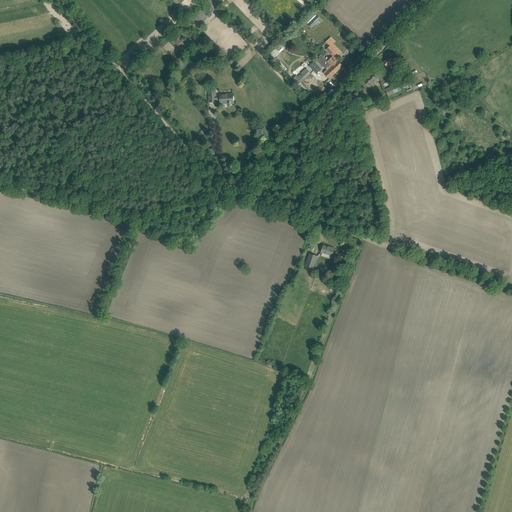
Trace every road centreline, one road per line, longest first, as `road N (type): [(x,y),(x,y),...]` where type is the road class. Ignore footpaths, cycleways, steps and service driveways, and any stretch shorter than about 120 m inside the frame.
road 1 (track): [(246,511),(360,236),(233,190),(99,48)]
road 2 (unclassified): [(0,182),(137,219),(175,212),(233,190),(339,86)]
road 3 (unclassified): [(385,244),(387,223),(360,117),(339,86)]
road 4 (unknown): [(360,236),(511,286)]
road 5 (unclassified): [(339,86),(431,0)]
